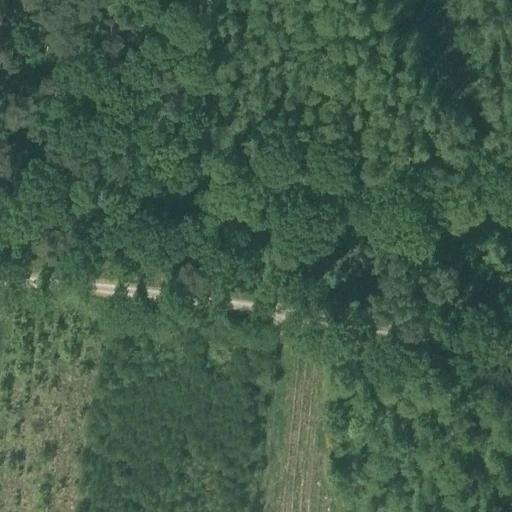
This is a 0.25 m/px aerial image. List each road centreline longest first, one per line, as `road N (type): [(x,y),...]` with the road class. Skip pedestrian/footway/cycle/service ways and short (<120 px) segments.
road 1 (track): [(511,348),(85,284),(0,280)]
road 2 (track): [(296,315),(288,383),(298,511)]
